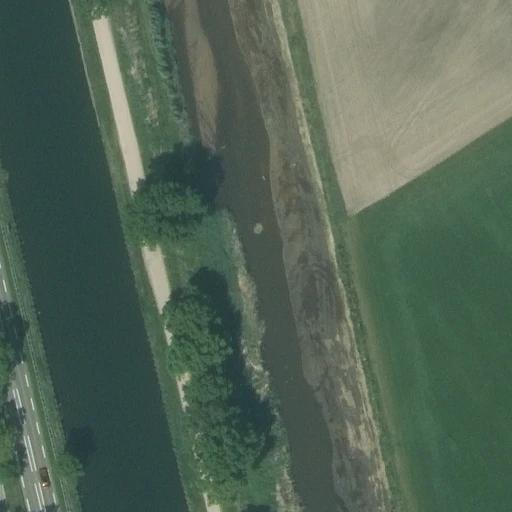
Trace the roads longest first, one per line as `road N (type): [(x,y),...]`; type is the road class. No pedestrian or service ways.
road 1 (track): [(207,511),(96,0)]
road 2 (primary): [(44,511),(0,323)]
